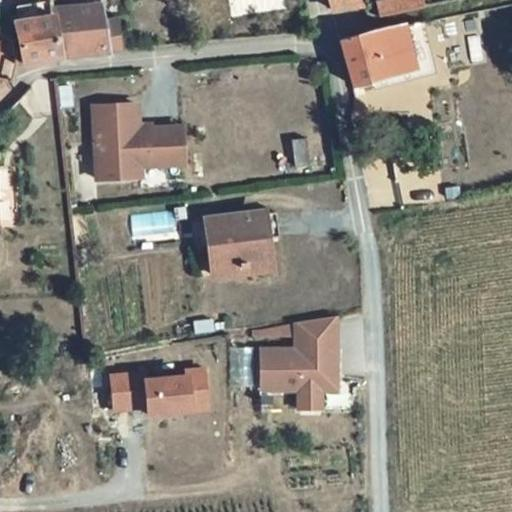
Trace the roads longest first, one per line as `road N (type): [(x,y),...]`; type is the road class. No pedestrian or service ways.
road 1 (residential): [(364,511),(363,358),(349,213),(321,56)]
road 2 (residential): [(321,56),(26,88)]
road 3 (unknown): [(0,485),(172,476)]
